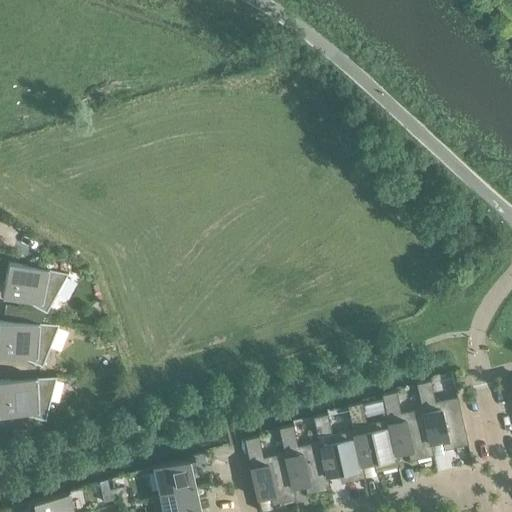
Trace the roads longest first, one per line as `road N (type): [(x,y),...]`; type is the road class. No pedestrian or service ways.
road 1 (unclassified): [(511,217),(332,54),(249,0)]
road 2 (residential): [(502,474),(476,351),(483,316),(511,277)]
road 3 (residential): [(502,474),(350,511)]
